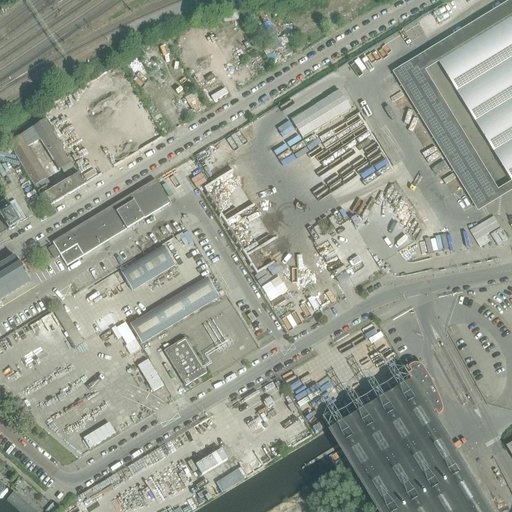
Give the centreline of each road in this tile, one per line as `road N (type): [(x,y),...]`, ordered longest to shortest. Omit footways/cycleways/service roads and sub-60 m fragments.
road 1 (unclassified): [(0,426),(56,474),(77,480),(385,297),(511,270)]
road 2 (unclassified): [(0,252),(421,0)]
